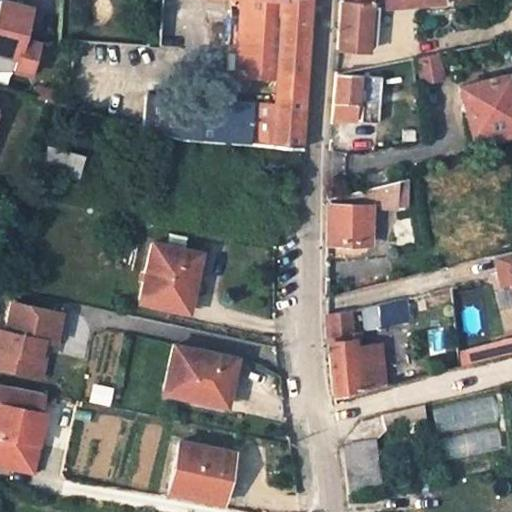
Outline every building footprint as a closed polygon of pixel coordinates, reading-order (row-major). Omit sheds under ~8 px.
[(32,72),(41,33),(25,29),(31,6),(8,0),(0,0),(0,51),(18,55),(15,68),(32,72)] [(241,0),(237,71),(275,73),(274,102),(252,101),(249,141),(300,146),(309,0),(241,0)] [(367,11),(368,1),(351,0),(337,0),(335,47),(365,48),(367,11)] [(367,0),(368,1),(367,11),(446,5),(445,0),(367,0)] [(213,10),(212,22),(237,24),(238,10),(213,10)] [(443,78),(438,53),(414,57),(419,83),(443,78)] [(376,123),(380,76),(333,73),(330,120),(352,123),(353,103),(362,104),(361,121),(376,123)] [(511,101),(505,73),(457,86),(469,134),(491,128),(511,122),(511,101)] [(200,98),(199,137),(249,141),(252,101),(200,98)] [(511,122),(491,128),(494,139),(511,133),(511,122)] [(50,143),(43,167),(75,177),(81,153),(50,143)] [(404,207),(403,178),(394,180),(394,207),(404,207)] [(325,241),(368,241),(369,202),(378,203),(378,207),(394,207),(394,180),(325,198),(325,241)] [(153,242),(140,299),(181,308),(190,269),(195,269),(199,252),(153,242)] [(511,249),(498,253),(505,283),(511,308),(511,249)] [(505,283),(498,253),(489,255),(497,285),(505,283)] [(358,288),(363,328),(391,321),(390,320),(406,316),(401,277),(358,288)] [(0,366),(35,374),(42,337),(48,339),(54,340),(61,310),(12,300),(6,329),(0,327),(0,366)] [(348,310),(324,314),(324,340),(331,395),(355,390),(351,345),(348,310)] [(511,352),(511,337),(463,349),(466,363),(511,352)] [(378,342),(351,345),(355,390),(382,383),(378,342)] [(236,358),(174,344),(164,389),(188,395),(218,401),(222,382),(229,383),(236,358)] [(33,460),(43,413),(35,411),(40,390),(0,381),(0,464),(11,467),(18,463),(19,457),(33,460)] [(164,389),(160,408),(184,413),(188,395),(164,389)] [(448,431),(450,455),(499,451),(495,400),(434,405),(436,432),(448,431)] [(385,431),(427,422),(422,405),(380,415),(385,431)] [(178,439),(168,490),(217,499),(222,470),(227,472),(231,450),(178,439)] [(374,441),(338,446),(346,495),(380,490),(374,441)] [(33,460),(19,457),(18,463),(11,467),(30,472),(33,460)]
